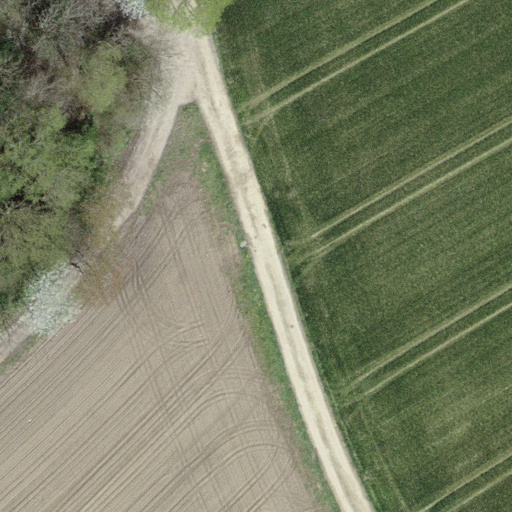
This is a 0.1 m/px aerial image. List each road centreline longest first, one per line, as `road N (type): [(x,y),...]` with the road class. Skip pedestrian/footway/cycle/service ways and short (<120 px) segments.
road 1 (track): [(355,511),(191,29)]
road 2 (track): [(0,353),(76,284),(120,212),(149,155),(191,29)]
